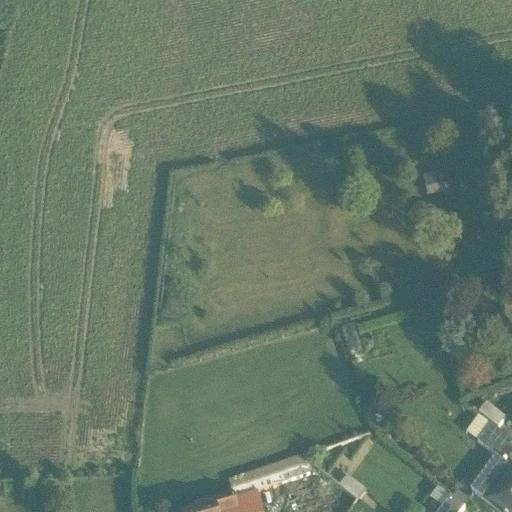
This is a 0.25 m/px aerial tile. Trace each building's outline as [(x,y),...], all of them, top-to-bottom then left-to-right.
[(427,196),(438,196),(437,177),(426,177),(427,196)] [(485,409),(478,418),(498,433),(505,424),(485,409)] [(511,511),(511,446),(478,421),(465,438),(494,460),(469,494),(494,511),(511,511)] [(305,459),(226,486),(230,496),(193,508),(193,511),(341,511),(357,507),(316,469),(305,459)] [(441,511),(463,511),(437,492),(429,503),(441,511)]
